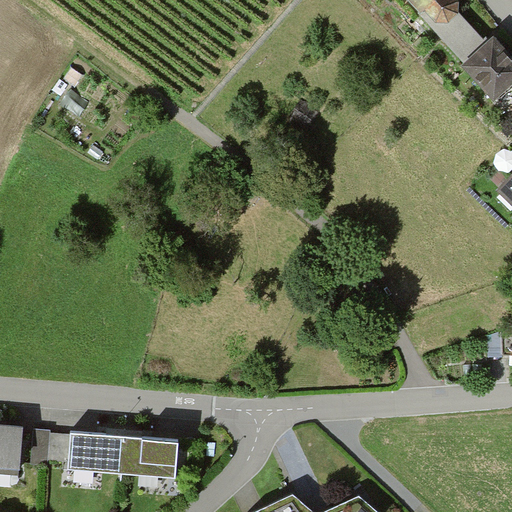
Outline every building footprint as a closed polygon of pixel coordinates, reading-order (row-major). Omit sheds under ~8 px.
[(405,0),(420,16),(424,13),(435,25),(447,24),(456,16),(457,3),(453,0),(405,0)] [(484,49),(461,69),(493,105),(511,88),(511,57),(496,39),(484,49)] [(511,181),(498,196),(511,209),(511,181)] [(0,468),(18,470),(22,426),(0,424),(0,468)] [(69,467),(177,475),(179,441),(136,438),(114,436),(72,433),(69,467)] [(311,511),(292,496),(258,511),(376,511),(360,498),(327,511),(311,511)]
